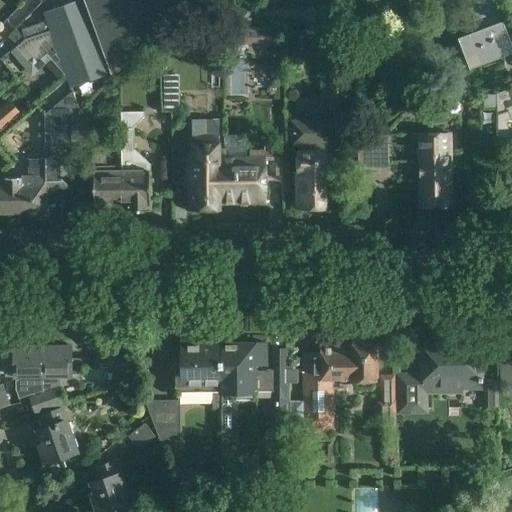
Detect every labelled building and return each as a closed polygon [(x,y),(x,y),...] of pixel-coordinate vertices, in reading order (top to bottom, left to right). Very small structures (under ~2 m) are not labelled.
[(48,20),(22,29),(26,39),(49,31),(55,47),(61,63),(66,76),(67,75),(71,88),(71,89),(88,83),(97,80),(110,74),(112,78),(113,77),(112,76),(84,0),(79,0),(44,13),(48,20)] [(84,0),(112,76),(202,0),(84,0)] [(451,0),(409,0),(407,1),(411,11),(427,5),(429,9),(451,0)] [(511,53),(511,46),(494,0),(482,0),(475,3),(473,4),(483,30),(458,39),(470,69),(511,53)] [(251,23),(251,8),(225,9),(225,24),(251,23)] [(228,44),(250,44),(250,30),(228,30),(228,44)] [(49,31),(26,39),(18,46),(35,66),(55,47),(49,31)] [(174,74),(163,75),(164,92),(174,92),(174,74)] [(337,77),(323,76),(323,99),(327,99),(327,110),(338,110),(339,90),(337,77)] [(511,117),(511,88),(498,93),(499,115),(508,111),(511,118),(511,117)] [(78,108),(73,93),(45,115),(45,159),(41,159),(42,178),(5,178),(5,188),(0,187),(0,212),(29,212),(29,218),(47,218),(47,190),(71,190),(71,150),(73,150),(73,114),(71,114),(78,108)] [(0,130),(2,129),(20,113),(9,100),(0,108),(0,130)] [(136,214),(138,214),(143,214),(146,211),(151,211),(150,191),(150,172),(150,163),(134,149),(134,128),(144,117),(144,112),(127,113),(121,113),(121,155),(121,167),(122,205),(128,205),(128,211),(133,211),(136,214)] [(94,114),(73,114),(73,150),(95,150),(94,114)] [(332,147),(332,119),(290,119),(290,148),(302,148),(325,147),(332,147)] [(389,170),(388,126),(379,127),(358,144),(359,171),(389,170)] [(449,154),(449,136),(438,136),(423,136),(423,154),(420,154),(421,166),(420,166),(420,180),(421,180),(421,188),(421,208),(450,207),(450,187),(449,154)] [(222,160),(224,160),(224,152),(218,153),(217,137),(193,137),(193,160),(189,160),(189,210),(217,210),(220,210),(220,204),(218,187),(221,187),(221,181),(218,181),(218,166),(222,165),(222,160)] [(302,148),(302,152),(297,152),(298,209),(326,209),(325,147),(302,148)] [(218,187),(220,204),(266,203),(265,151),(249,152),(249,160),(224,160),(222,160),(222,165),(218,166),(218,181),(221,181),(221,187),(218,187)] [(122,205),(121,167),(104,168),(104,155),(94,156),(94,206),(122,205)] [(183,365),(178,365),(178,385),(200,384),(200,393),(213,393),(213,408),(222,408),(222,392),(221,344),(205,345),(205,333),(182,334),(183,365)] [(511,333),(500,334),(500,384),(511,383),(511,333)] [(221,344),(222,392),(222,408),(222,436),(238,435),(237,400),(256,400),(256,392),(256,391),(278,391),(287,391),(287,371),(255,371),(255,364),(265,364),(265,344),(248,344),(248,337),(221,338),(221,344)] [(446,349),(446,340),(424,340),(424,373),(397,374),(398,416),(429,415),(428,393),(439,393),(438,383),(461,383),(461,389),(482,389),(481,348),(446,349)] [(305,401),(290,401),(290,418),(305,418),(306,427),(313,433),(321,433),(328,427),(330,418),(330,402),(330,380),(353,380),(353,381),(356,381),(357,387),(372,387),(373,381),(375,381),(375,378),(377,378),(377,362),(376,362),(376,361),(375,341),(353,341),(353,347),(321,347),(321,353),(304,353),(304,373),(305,401)] [(42,346),(15,347),(15,378),(18,377),(18,380),(16,380),(16,391),(19,399),(33,394),(34,396),(29,398),(35,413),(67,402),(61,387),(57,389),(42,394),(42,346)] [(42,394),(57,389),(58,377),(70,377),(70,375),(83,375),(83,358),(71,358),(71,346),(42,346),(42,394)] [(135,380),(134,357),(112,358),(112,387),(135,380)] [(381,402),(377,402),(378,434),(396,434),(394,375),(380,376),(381,402)] [(495,395),(485,395),(485,411),(495,411),(495,395)] [(180,447),(180,400),(146,400),(162,448),(180,447)] [(77,452),(62,409),(41,416),(45,428),(38,430),(41,441),(38,442),(47,468),(51,466),(53,473),(66,468),(63,457),(75,453),(77,452)] [(155,437),(145,423),(128,436),(139,450),(155,437)] [(131,505),(116,462),(95,469),(99,481),(92,483),(96,494),(92,495),(98,511),(117,511),(117,510),(131,505)] [(163,475),(161,479),(162,485),(167,487),(172,486),(174,482),(174,477),(169,474),(163,475)] [(157,511),(166,505),(171,511),(174,511),(191,498),(175,484),(141,511),(157,511)] [(378,511),(379,488),(359,487),(358,511),(378,511)]
